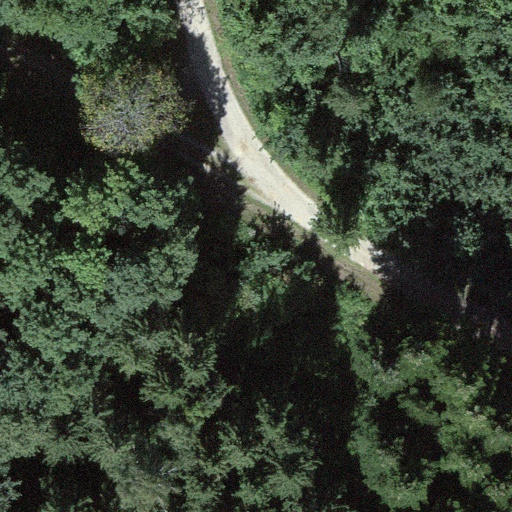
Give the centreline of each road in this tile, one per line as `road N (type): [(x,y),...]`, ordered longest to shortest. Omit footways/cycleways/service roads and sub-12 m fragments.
road 1 (track): [(260,187),(0,36)]
road 2 (track): [(511,342),(260,187)]
road 3 (track): [(199,0),(260,187)]
